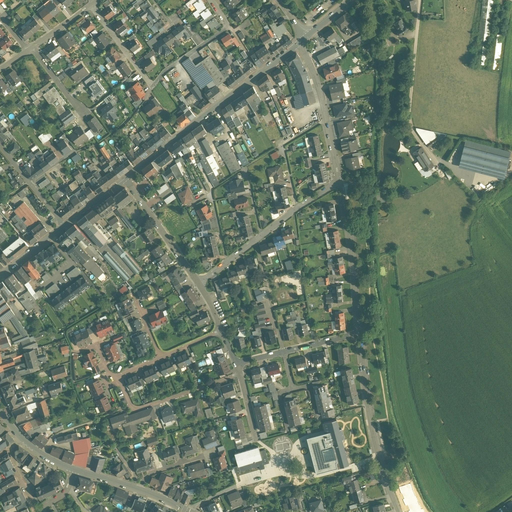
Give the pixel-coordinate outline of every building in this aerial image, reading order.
[(57,6),(53,1),(53,2),(53,1),(52,0),(49,0),(44,5),(46,7),(53,16),(60,10),(57,6)] [(147,1),(146,0),(139,0),(137,2),(133,5),(136,9),(141,6),(144,11),(151,6),(152,6),(147,0),(147,1)] [(191,0),(190,0),(186,4),(189,8),(194,5),(198,10),(204,5),(205,5),(201,0),(191,0)] [(226,0),(224,2),(229,9),(238,3),(236,0),(226,0)] [(412,0),(405,1),(405,2),(406,7),(408,6),(409,10),(415,9),(413,4),(415,3),(414,0),(412,0)] [(493,2),(489,0),(483,0),(476,64),(486,67),(493,2)] [(198,10),(193,13),(196,17),(201,14),(205,19),(211,15),(212,14),(207,8),(207,9),(204,5),(198,10)] [(270,8),(267,10),(268,12),(273,19),(277,16),(277,17),(281,14),(274,5),(270,8)] [(110,6),(103,12),(108,19),(115,13),(110,6)] [(154,10),(151,6),(144,11),(140,14),(143,19),(150,13),(154,19),(158,16),(159,15),(154,10)] [(266,7),(264,9),(263,9),(261,11),(263,15),(268,12),(267,10),(270,8),(268,6),(266,7)] [(53,16),(46,7),(46,8),(47,9),(44,11),(43,10),(40,13),(39,13),(42,16),(46,22),(53,16)] [(239,10),(232,14),(238,23),(246,17),(241,9),(240,9),(239,10)] [(353,20),(347,13),(343,16),(348,23),(353,20)] [(214,18),(211,15),(205,19),(200,23),(203,27),(208,23),(212,29),(219,23),(214,18)] [(161,20),(158,16),(154,19),(152,20),(147,24),(150,28),(154,25),(158,30),(166,25),(161,19),(161,20)] [(348,23),(343,16),(336,21),(347,35),(354,30),(348,23)] [(37,21),(35,19),(28,25),(28,26),(34,33),(41,26),(37,21)] [(84,19),(78,23),(81,27),(83,25),(86,22),(84,19)] [(401,19),(394,24),(398,31),(405,26),(401,19)] [(86,22),(83,25),(88,32),(94,27),(89,20),(86,22)] [(121,20),(118,22),(113,26),(119,33),(126,28),(121,20)] [(283,24),(277,27),(282,34),(287,31),(283,24)] [(21,32),(20,32),(24,37),(26,39),(34,33),(28,26),(21,32)] [(179,28),(178,28),(173,32),(173,33),(178,39),(183,35),(187,39),(191,36),(187,32),(183,26),(179,28)] [(398,31),(396,31),(397,32),(399,36),(408,31),(406,26),(405,26),(398,31)] [(282,34),(277,27),(273,30),(277,37),(282,34)] [(7,37),(0,28),(0,44),(4,49),(5,49),(13,42),(8,36),(7,37)] [(329,41),(334,38),(339,43),(342,41),(332,28),(324,34),(329,41)] [(21,32),(18,29),(15,31),(22,39),(24,37),(20,32),(21,32)] [(71,38),(67,33),(63,36),(64,36),(59,40),(66,49),(74,43),(75,42),(71,38)] [(98,37),(94,40),(101,48),(101,49),(105,46),(110,42),(103,33),(98,37)] [(173,33),(169,36),(169,35),(163,39),(168,46),(169,46),(174,42),(177,47),(181,43),(178,39),(173,33)] [(265,35),(260,37),(261,40),(265,44),(272,40),(269,35),(268,33),(265,35)] [(364,33),(357,38),(361,44),(368,40),(364,33)] [(229,34),(222,39),(226,46),(225,50),(226,45),(233,41),(234,41),(232,39),(229,34)] [(492,35),(489,70),(498,71),(501,35),(492,35)] [(284,38),(282,39),(279,41),(284,48),(292,42),(287,36),(284,38)] [(154,37),(147,42),(151,48),(154,46),(152,43),(155,41),(156,41),(156,40),(154,37)] [(357,38),(347,44),(350,50),(354,48),(361,44),(357,38)] [(131,42),(127,45),(133,52),(140,46),(135,39),(131,42)] [(163,39),(160,42),(159,41),(157,43),(156,41),(155,41),(152,43),(154,46),(159,53),(164,50),(167,54),(172,51),(169,46),(168,46),(163,39)] [(277,43),(274,39),(272,40),(275,45),(280,52),(284,48),(279,41),(277,43)] [(275,45),(272,40),(265,44),(265,46),(268,49),(275,45)] [(385,40),(379,43),(383,49),(389,46),(385,40)] [(57,48),(53,43),(44,50),(50,58),(59,52),(57,48)] [(275,45),(268,49),(273,57),(279,53),(280,52),(275,45)] [(65,54),(59,46),(57,48),(59,52),(62,56),(65,54)] [(265,46),(260,49),(261,50),(256,53),(263,63),(267,61),(266,60),(272,57),(273,57),(268,49),(265,46)] [(113,47),(106,53),(112,60),(113,62),(116,60),(120,57),(113,47)] [(335,47),(317,56),(322,65),(339,55),(337,50),(335,47)] [(342,47),(337,50),(339,55),(345,52),(342,47)] [(203,48),(199,51),(204,59),(209,56),(203,48)] [(150,52),(144,56),(147,60),(149,58),(150,58),(153,56),(150,52)] [(263,63),(256,53),(253,54),(261,65),(263,63)] [(296,53),(285,60),(289,66),(293,74),(305,68),(300,58),(296,53)] [(261,65),(253,54),(251,56),(258,67),(261,65)] [(204,59),(195,66),(189,58),(182,63),(201,88),(207,84),(210,89),(204,94),(206,95),(212,103),(223,95),(216,86),(219,84),(225,79),(224,78),(220,72),(219,69),(218,68),(214,63),(209,56),(204,59)] [(150,58),(149,58),(147,60),(142,64),(148,71),(155,66),(150,58)] [(256,69),(249,58),(246,60),(249,64),(253,71),(256,69)] [(335,58),(328,61),(330,67),(338,64),(335,58)] [(131,71),(124,62),(120,65),(117,68),(118,69),(124,77),(131,71)] [(226,62),(221,65),(225,71),(230,68),(226,62)] [(111,68),(109,69),(112,73),(118,69),(117,68),(120,65),(118,63),(111,68)] [(77,67),(71,72),(74,76),(73,77),(77,82),(88,74),(83,69),(85,68),(82,64),(77,67)] [(243,69),(242,70),(247,76),(253,71),(249,64),(246,67),(243,69)] [(330,67),(323,69),(327,79),(337,76),(336,71),(340,70),(338,64),(330,67)] [(243,69),(240,66),(238,68),(240,71),(239,72),(244,78),(247,76),(242,70),(243,69)] [(237,73),(233,77),(238,83),(244,78),(239,72),(236,67),(234,68),(237,73)] [(305,68),(293,74),(295,77),(297,82),(300,94),(312,90),(308,73),(305,68)] [(280,69),(273,73),(278,82),(285,78),(280,69)] [(18,76),(13,71),(6,76),(12,84),(10,86),(13,90),(17,88),(14,84),(20,80),(18,76)] [(270,81),(267,74),(262,78),(267,86),(268,86),(270,90),(272,95),(277,93),(275,88),(274,88),(273,88),(270,81)] [(233,77),(232,76),(231,77),(231,78),(227,81),(231,88),(238,83),(233,77)] [(267,86),(262,78),(257,82),(258,83),(261,88),(264,87),(265,91),(266,92),(267,91),(270,90),(268,86),(267,86)] [(105,90),(97,80),(89,86),(93,91),(90,93),(94,98),(105,90)] [(138,82),(128,89),(132,95),(141,88),(142,88),(138,82)] [(10,86),(8,83),(5,85),(7,88),(6,89),(9,93),(13,90),(10,86)] [(337,84),(329,86),(332,98),(336,97),(336,99),(343,97),(342,91),(343,91),(343,92),(345,91),(343,83),(337,84)] [(192,88),(190,90),(193,93),(197,98),(199,101),(200,99),(201,99),(199,97),(198,95),(201,93),(196,85),(192,88)] [(66,103),(54,86),(44,94),(60,116),(67,112),(66,112),(62,106),(66,103)] [(258,95),(253,87),(244,93),(244,94),(249,103),(254,112),(258,109),(256,105),(262,102),(258,95)] [(141,88),(132,95),(131,95),(136,101),(140,98),(145,94),(141,88)] [(312,90),(300,94),(303,106),(316,102),(312,90)] [(273,101),(267,91),(266,92),(265,91),(263,92),(269,103),(273,101)] [(185,99),(189,104),(197,98),(193,93),(185,99)] [(212,103),(206,95),(204,97),(201,93),(198,95),(199,97),(201,99),(200,99),(201,101),(203,99),(204,100),(209,106),(212,103)] [(244,94),(231,103),(235,111),(249,103),(244,94)] [(300,94),(293,96),(295,102),(293,102),(295,108),(303,106),(300,94)] [(185,99),(182,96),(179,98),(182,101),(184,103),(187,105),(189,104),(185,99)] [(160,104),(155,97),(152,100),(153,101),(157,107),(160,104)] [(136,101),(132,103),(136,108),(142,101),(140,98),(136,101)] [(204,100),(199,105),(203,110),(209,106),(204,100)] [(157,107),(153,101),(145,108),(150,115),(159,109),(157,107)] [(116,110),(111,103),(102,110),(104,112),(102,114),(105,119),(108,117),(111,120),(117,116),(114,112),(116,110)] [(187,105),(184,103),(180,106),(185,112),(184,113),(190,121),(195,117),(187,105)] [(235,112),(230,104),(226,107),(230,115),(235,112)] [(346,104),(334,107),(336,117),(346,115),(352,113),(351,107),(347,108),(346,104)] [(230,115),(226,107),(221,110),(225,118),(229,126),(234,123),(233,119),(230,115)] [(70,109),(66,112),(67,112),(60,116),(62,119),(69,113),(70,114),(72,112),(70,109)] [(184,113),(182,110),(180,111),(179,112),(181,115),(176,119),(182,127),(190,121),(184,113)] [(69,113),(62,119),(66,124),(73,118),(75,117),(72,112),(70,114),(69,113)] [(243,112),(237,115),(238,117),(240,121),(241,123),(248,119),(244,112),(243,113),(243,112)] [(30,123),(27,119),(31,116),(28,113),(20,119),(26,126),(30,123)] [(256,115),(251,118),(255,125),(260,122),(256,115)] [(101,127),(95,117),(88,122),(92,128),(95,131),(96,131),(97,130),(98,130),(101,128),(101,127)] [(218,118),(207,125),(213,134),(215,137),(223,132),(221,129),(224,127),(218,118)] [(346,121),(337,123),(340,136),(349,134),(348,128),(352,127),(351,121),(351,120),(346,121)] [(159,123),(157,121),(153,125),(156,130),(157,131),(163,125),(160,122),(159,123)] [(207,132),(202,124),(192,131),(197,140),(199,139),(203,135),(207,132)] [(156,130),(153,125),(148,129),(151,134),(156,130)] [(80,128),(70,135),(78,145),(88,137),(86,134),(83,131),(80,128)] [(95,131),(92,128),(90,129),(90,130),(94,136),(95,137),(98,134),(96,131),(95,131)] [(165,128),(158,133),(165,141),(171,136),(165,128)] [(158,147),(151,139),(150,140),(148,138),(149,136),(144,129),(140,132),(145,139),(147,142),(153,150),(158,147)] [(433,132),(422,129),(430,141),(436,137),(433,132)] [(94,136),(90,130),(86,134),(88,137),(89,139),(94,136)] [(5,135),(2,131),(0,132),(0,139),(2,142),(8,137),(8,136),(9,136),(9,135),(8,134),(7,135),(6,134),(5,135)] [(197,140),(192,131),(189,134),(195,143),(194,144),(196,148),(197,148),(200,146),(198,142),(197,140)] [(45,132),(38,137),(44,144),(50,139),(45,132)] [(159,133),(151,139),(158,147),(165,141),(159,133)] [(195,143),(189,134),(183,138),(189,147),(194,144),(195,143)] [(318,135),(309,137),(311,146),(320,144),(318,135)] [(439,141),(436,137),(426,144),(429,148),(439,141)] [(139,141),(137,138),(134,140),(140,149),(140,148),(146,156),(149,154),(139,141)] [(189,147),(183,138),(180,140),(185,147),(186,148),(187,148),(189,153),(191,152),(189,147)] [(200,141),(198,142),(200,146),(206,157),(212,154),(214,153),(210,146),(206,138),(205,139),(200,141)] [(58,144),(66,154),(72,150),(64,139),(58,144)] [(147,142),(146,141),(145,143),(142,139),(139,141),(149,154),(153,150),(147,142)] [(349,141),(341,143),(344,152),(356,150),(354,140),(349,141)] [(217,147),(215,143),(212,144),(213,145),(210,146),(214,153),(218,160),(223,158),(217,147)] [(231,149),(227,151),(223,144),(217,147),(223,158),(231,173),(241,168),(231,149)] [(243,151),(238,144),(234,146),(238,154),(243,151)] [(320,144),(311,146),(313,156),(322,154),(320,144)] [(13,145),(8,149),(12,155),(17,150),(13,145)] [(206,157),(200,146),(197,148),(196,148),(202,159),(206,158),(206,157)] [(422,147),(413,153),(425,171),(434,165),(422,147)] [(464,147),(459,169),(505,181),(510,159),(464,147)] [(132,148),(126,152),(128,155),(130,157),(135,153),(132,148)] [(143,159),(146,156),(140,149),(137,152),(143,159)] [(164,152),(156,159),(161,166),(161,167),(170,160),(165,151),(164,152)] [(248,162),(243,151),(238,154),(237,154),(243,165),(248,162)] [(276,151),(271,154),(274,160),(279,157),(276,151)] [(54,152),(50,155),(51,156),(47,159),(51,165),(59,159),(54,152)] [(137,152),(135,153),(130,157),(136,165),(143,159),(137,152)] [(47,159),(44,154),(38,158),(42,163),(47,159)] [(133,167),(124,154),(122,156),(123,157),(120,159),(123,162),(124,163),(129,170),(133,167)] [(219,168),(212,154),(206,157),(206,158),(213,171),(219,168)] [(116,162),(112,156),(111,157),(107,159),(108,161),(111,165),(116,162)] [(353,157),(345,159),(348,170),(360,168),(357,157),(357,156),(353,157)] [(106,157),(99,162),(102,166),(104,164),(108,161),(107,159),(107,158),(106,157)] [(201,160),(215,186),(220,184),(213,171),(206,158),(201,160)] [(40,164),(44,170),(51,165),(47,159),(42,163),(40,164)] [(156,159),(151,162),(157,170),(161,167),(161,166),(156,159)] [(39,162),(33,167),(34,169),(39,174),(44,170),(40,164),(39,162)] [(151,162),(142,170),(147,177),(157,170),(151,162)] [(122,164),(119,166),(125,173),(129,170),(124,163),(122,164)] [(177,163),(171,168),(174,174),(176,178),(183,175),(179,167),(177,163)] [(324,163),(315,165),(317,173),(326,171),(324,163)] [(30,168),(28,166),(23,170),(31,180),(36,176),(32,171),(30,168)] [(97,171),(93,166),(89,169),(92,172),(91,172),(95,177),(95,178),(99,175),(100,174),(97,170),(97,171)] [(119,166),(114,170),(119,177),(125,173),(119,166)] [(281,166),(268,169),(269,175),(274,173),(275,175),(273,176),(275,182),(283,181),(281,172),(282,172),(281,166)] [(119,177),(114,170),(112,167),(108,170),(107,171),(108,173),(107,174),(113,182),(119,177)] [(171,168),(165,172),(168,179),(174,174),(171,168)] [(78,170),(73,174),(76,178),(79,176),(82,175),(78,170)] [(326,171),(317,173),(319,182),(328,180),(326,171)] [(95,177),(91,172),(86,176),(89,181),(92,179),(95,177)] [(107,174),(101,178),(99,175),(95,178),(98,181),(104,189),(113,182),(107,174)] [(14,178),(13,178),(16,182),(19,185),(19,186),(24,182),(18,175),(14,178)] [(104,189),(98,181),(95,178),(95,177),(92,179),(95,183),(92,185),(98,193),(104,189)] [(42,188),(46,185),(49,190),(54,187),(48,178),(39,184),(42,188)] [(239,179),(235,180),(236,182),(232,183),(231,184),(233,192),(233,193),(236,192),(245,190),(243,181),(241,181),(240,179),(239,179)] [(81,186),(77,180),(72,183),(76,189),(79,193),(81,191),(84,190),(81,186)] [(76,189),(72,183),(69,185),(73,190),(76,195),(79,193),(76,189)] [(69,185),(63,189),(66,195),(67,195),(73,190),(69,185)] [(96,195),(89,186),(86,188),(84,190),(86,193),(90,199),(96,195)] [(285,187),(276,189),(278,198),(287,196),(285,187)] [(125,188),(113,197),(119,205),(121,206),(122,208),(133,198),(125,188)] [(18,193),(22,198),(27,194),(23,190),(18,193)] [(187,190),(179,194),(184,204),(192,200),(189,195),(187,190)] [(377,202),(386,202),(386,190),(376,190),(377,202)] [(57,192),(52,195),(56,201),(61,197),(57,192)] [(85,194),(79,198),(83,205),(90,199),(86,193),(85,194)] [(65,196),(62,198),(63,200),(65,203),(70,199),(67,195),(66,195),(65,196)] [(112,195),(97,207),(103,216),(104,217),(119,205),(113,197),(112,195)] [(44,209),(35,196),(31,199),(40,212),(44,209)] [(77,196),(71,201),(77,209),(83,205),(79,198),(77,196)] [(287,196),(278,198),(281,208),(289,206),(287,196)] [(238,199),(235,200),(235,201),(237,208),(248,206),(247,202),(246,197),(238,199)] [(71,201),(70,199),(65,203),(66,204),(68,203),(70,205),(68,207),(72,213),(77,209),(71,201)] [(65,203),(63,200),(60,202),(62,205),(57,209),(60,213),(68,206),(66,204),(65,203)] [(40,221),(24,202),(17,208),(14,211),(17,214),(29,228),(30,229),(37,224),(40,221)] [(334,204),(325,206),(326,214),(335,212),(334,204)] [(206,205),(197,210),(200,216),(201,216),(203,220),(208,217),(212,215),(211,213),(212,213),(210,209),(209,210),(206,205)] [(68,206),(60,213),(64,219),(72,213),(68,207),(68,206)] [(126,214),(121,208),(122,208),(121,206),(116,210),(121,218),(126,214)] [(96,207),(85,216),(93,224),(95,227),(97,225),(94,223),(103,216),(97,207),(96,207)] [(335,212),(326,214),(327,221),(336,220),(335,212)] [(30,229),(29,228),(17,214),(14,216),(18,221),(16,224),(15,224),(24,234),(23,235),(31,244),(38,239),(30,229)] [(248,215),(240,217),(242,227),(251,225),(248,215)] [(93,224),(85,216),(77,222),(85,231),(93,224)] [(117,222),(114,218),(111,220),(117,228),(120,226),(117,222)] [(117,228),(111,220),(108,222),(115,230),(117,228)] [(49,230),(41,221),(40,221),(37,224),(45,233),(49,230)] [(210,221),(203,225),(204,231),(212,229),(210,221)] [(45,233),(37,224),(30,229),(38,239),(45,233)] [(95,227),(93,224),(85,231),(100,247),(108,241),(95,227)] [(107,233),(99,224),(97,225),(95,227),(108,241),(112,237),(108,232),(107,233)] [(74,225),(66,231),(72,238),(76,235),(81,241),(85,237),(81,231),(74,225)] [(251,225),(242,227),(244,236),(253,234),(251,225)] [(291,228),(281,231),(283,235),(284,240),(290,238),(289,238),(294,236),(291,228)] [(148,229),(141,234),(147,243),(154,237),(148,229)] [(72,238),(66,231),(57,239),(60,243),(68,253),(69,251),(70,253),(71,253),(72,252),(71,251),(79,245),(75,241),(72,238)] [(338,231),(329,232),(330,240),(339,239),(338,231)] [(135,234),(126,240),(128,243),(137,237),(135,234)] [(215,235),(206,237),(208,247),(217,245),(215,235)] [(283,235),(273,238),(274,241),(276,247),(281,245),(281,244),(285,243),(284,240),(283,235)] [(24,241),(19,238),(18,239),(16,237),(13,240),(14,240),(10,242),(11,244),(8,247),(7,247),(11,252),(15,257),(29,246),(24,241)] [(339,239),(330,240),(331,248),(340,246),(339,239)] [(274,241),(265,244),(267,253),(268,256),(269,256),(275,255),(273,251),(277,250),(276,247),(274,241)] [(6,248),(1,242),(0,243),(0,248),(1,249),(4,252),(7,255),(11,252),(7,247),(6,248)] [(124,251),(117,243),(113,247),(120,255),(124,251)] [(90,256),(79,245),(71,251),(72,252),(71,253),(70,253),(69,254),(76,262),(77,261),(78,263),(80,261),(88,269),(89,268),(88,267),(94,262),(90,257),(90,256)] [(217,245),(208,247),(210,256),(219,254),(217,245)] [(159,246),(152,250),(158,258),(165,253),(159,246)] [(7,255),(4,252),(1,249),(0,250),(3,253),(0,255),(0,258),(6,265),(11,260),(7,255)] [(53,260),(45,250),(44,249),(35,256),(41,264),(44,267),(53,260)] [(141,270),(124,251),(120,255),(136,274),(141,270)] [(11,252),(7,255),(11,260),(15,257),(11,252)] [(131,277),(108,252),(103,256),(126,281),(131,277)] [(158,258),(156,259),(162,267),(164,266),(171,261),(166,253),(165,253),(158,258)] [(41,264),(35,256),(29,260),(35,268),(41,264)] [(254,257),(244,260),(245,263),(247,268),(252,267),(252,266),(257,265),(254,257)] [(342,257),(333,258),(335,266),(344,265),(342,257)] [(29,260),(23,265),(34,279),(38,281),(40,279),(42,277),(40,275),(35,268),(29,260)] [(208,262),(203,263),(203,262),(201,263),(208,271),(212,268),(210,263),(208,261),(208,262)] [(94,262),(88,267),(89,268),(91,270),(90,270),(98,278),(104,272),(97,264),(94,262)] [(245,263),(236,266),(237,270),(239,275),(244,273),(248,272),(247,268),(245,263)] [(344,265),(335,266),(336,274),(345,272),(344,265)] [(67,273),(71,280),(82,273),(78,266),(67,273)] [(31,279),(21,267),(15,272),(28,289),(29,290),(33,295),(36,293),(31,287),(32,287),(28,281),(31,279)] [(169,274),(168,274),(168,275),(172,280),(182,273),(178,268),(169,274)] [(237,270),(227,273),(229,276),(230,281),(236,280),(235,279),(240,278),(239,275),(237,270)] [(142,276),(146,281),(150,277),(147,273),(142,276)] [(182,273),(172,280),(175,285),(179,282),(185,278),(182,273)] [(13,274),(5,280),(15,293),(20,289),(23,287),(13,274)] [(84,275),(51,298),(62,314),(96,290),(84,275)] [(45,276),(41,279),(45,285),(49,282),(45,276)] [(229,276),(219,279),(219,280),(214,281),(218,293),(223,291),(222,288),(227,286),(231,285),(230,281),(229,276)] [(3,282),(0,283),(0,293),(6,302),(14,296),(3,282)] [(46,290),(50,296),(61,290),(56,283),(46,290)] [(341,285),(332,286),(333,294),(342,293),(341,285)] [(138,292),(137,292),(139,295),(141,300),(153,295),(149,287),(138,292)] [(186,291),(182,294),(185,299),(195,293),(192,287),(186,291)] [(263,296),(260,297),(258,293),(261,292),(259,288),(257,289),(254,291),(258,302),(264,299),(263,296)] [(24,294),(20,289),(15,293),(22,303),(28,299),(24,294)] [(29,290),(28,289),(29,290),(24,294),(28,299),(34,308),(39,304),(33,295),(29,290)] [(6,302),(0,293),(0,312),(1,313),(0,313),(0,318),(3,323),(11,318),(15,315),(14,313),(10,307),(7,303),(6,302)] [(195,293),(185,299),(189,304),(189,305),(193,302),(199,298),(195,293)] [(333,294),(326,295),(327,302),(331,302),(342,301),(342,293),(333,294)] [(129,298),(118,303),(121,309),(131,304),(129,299),(129,298)] [(28,299),(22,303),(29,312),(34,308),(28,299)] [(9,301),(7,303),(10,307),(14,313),(18,310),(13,302),(11,303),(9,301)] [(258,306),(255,307),(259,324),(264,322),(263,317),(266,316),(263,303),(258,306)] [(131,304),(121,309),(123,315),(128,313),(134,310),(131,304)] [(18,310),(14,313),(15,315),(19,321),(24,317),(18,310)] [(192,312),(189,313),(191,319),(195,317),(195,316),(199,315),(197,310),(192,312)] [(162,311),(158,313),(157,312),(156,313),(160,323),(166,320),(162,311)] [(199,315),(195,316),(195,317),(199,325),(201,324),(202,324),(205,323),(206,322),(209,320),(207,316),(207,314),(207,313),(205,312),(199,315)] [(160,323),(156,313),(154,314),(150,316),(152,319),(155,326),(155,325),(160,323)] [(343,313),(334,313),(335,321),(344,320),(343,313)] [(19,321),(15,315),(11,318),(22,335),(12,339),(14,344),(21,341),(30,337),(19,321)] [(129,316),(126,317),(129,323),(130,323),(130,322),(134,321),(131,315),(129,316)] [(110,323),(108,318),(101,322),(107,334),(110,333),(111,335),(115,333),(112,327),(115,326),(113,321),(110,323)] [(134,321),(130,322),(130,323),(134,331),(142,327),(138,319),(134,321)] [(344,320),(335,321),(336,329),(345,328),(344,320)] [(101,322),(95,325),(97,331),(100,337),(107,334),(101,322)] [(306,324),(298,326),(299,331),(298,331),(300,336),(308,334),(306,324)] [(265,327),(263,327),(263,329),(264,332),(267,344),(276,342),(272,325),(265,327)] [(4,327),(0,328),(0,349),(11,345),(7,335),(4,327)] [(291,327),(283,329),(284,335),(285,340),(293,337),(291,327)] [(87,330),(81,333),(85,344),(92,341),(89,334),(87,330)] [(256,331),(252,331),(254,337),(250,338),(252,348),(261,345),(259,337),(257,330),(256,331)] [(245,331),(241,332),(240,331),(239,332),(239,333),(238,335),(237,335),(238,338),(235,339),(236,344),(237,348),(245,346),(243,337),(247,336),(245,331)] [(85,344),(81,333),(74,336),(76,340),(79,346),(85,344)] [(138,336),(133,338),(134,338),(136,344),(147,339),(144,333),(138,336)] [(30,337),(21,341),(22,345),(35,340),(34,336),(30,337)] [(147,339),(136,344),(139,350),(137,350),(139,356),(148,352),(145,347),(150,345),(147,339)] [(37,343),(24,348),(25,352),(34,349),(38,347),(37,343)] [(115,344),(105,348),(108,355),(117,350),(115,344)] [(61,347),(63,354),(70,352),(68,345),(61,347)] [(348,346),(338,347),(340,363),(349,362),(348,346)] [(0,349),(0,362),(10,359),(9,355),(5,356),(4,353),(1,353),(0,349)] [(34,349),(25,352),(29,368),(30,368),(35,366),(39,365),(37,359),(34,349)] [(117,350),(108,355),(110,361),(115,359),(120,357),(117,350)] [(92,352),(85,355),(86,359),(84,360),(86,364),(88,363),(89,366),(92,365),(92,367),(96,365),(95,364),(97,363),(95,359),(96,357),(94,356),(92,352)] [(189,358),(187,353),(181,355),(186,366),(191,363),(189,358)] [(323,353),(317,354),(312,355),(315,364),(317,363),(321,362),(325,361),(323,353)] [(218,356),(213,358),(215,364),(226,360),(223,354),(218,356)] [(186,366),(181,355),(176,358),(178,363),(181,368),(186,366)] [(46,356),(37,359),(39,365),(45,363),(48,362),(46,356)] [(305,357),(300,359),(299,358),(295,359),(297,368),(298,372),(307,370),(307,369),(308,368),(305,357)] [(10,359),(0,362),(0,370),(3,370),(2,367),(14,363),(13,358),(10,359)] [(170,360),(165,362),(170,373),(175,370),(173,365),(170,360)] [(226,360),(215,364),(217,369),(228,365),(226,360)] [(170,373),(165,362),(159,365),(162,370),(164,375),(170,373)] [(278,364),(273,365),(268,366),(270,374),(280,372),(278,364)] [(228,365),(217,369),(220,375),(225,373),(230,371),(228,365)] [(64,366),(51,370),(54,379),(68,375),(64,366)] [(156,372),(154,367),(148,370),(153,380),(159,378),(156,372)] [(17,370),(12,371),(14,376),(19,374),(20,375),(31,372),(30,368),(29,368),(21,370),(18,370),(18,369),(17,370)] [(260,368),(255,369),(251,370),(254,384),(263,382),(262,377),(262,376),(262,375),(260,368)] [(351,368),(341,371),(342,375),(343,379),(344,383),(345,387),(355,385),(351,368)] [(3,370),(0,370),(0,382),(9,379),(9,378),(14,376),(12,371),(11,371),(8,372),(5,374),(3,370)] [(153,380),(148,370),(143,372),(145,377),(148,382),(153,380)] [(137,374),(132,377),(137,387),(142,385),(140,379),(137,374)] [(137,387),(132,377),(126,379),(131,390),(137,387)] [(94,382),(89,384),(91,390),(101,385),(99,380),(94,382)] [(268,383),(270,392),(271,392),(276,390),(274,381),(273,382),(268,383)] [(60,382),(48,385),(49,388),(47,389),(48,392),(50,391),(51,394),(57,392),(63,390),(60,382)] [(11,383),(2,387),(6,398),(15,394),(13,389),(15,389),(13,385),(12,386),(11,383)] [(232,383),(218,388),(221,397),(224,395),(225,397),(230,396),(235,394),(236,394),(232,383)] [(101,385),(91,390),(93,395),(99,393),(104,391),(101,385)] [(359,402),(355,385),(345,387),(346,392),(349,404),(359,402)] [(323,386),(313,388),(315,394),(325,391),(325,388),(324,388),(323,386)] [(325,391),(315,394),(316,400),(327,397),(325,391)] [(16,394),(6,398),(11,408),(20,405),(20,404),(18,399),(16,394)] [(101,398),(96,401),(98,406),(109,402),(106,396),(101,398)] [(327,397),(316,400),(318,406),(328,403),(327,397)] [(45,399),(33,403),(35,408),(38,407),(40,412),(48,409),(45,399)] [(198,399),(182,404),(184,412),(188,411),(187,411),(195,409),(197,416),(202,415),(200,407),(201,407),(200,404),(199,404),(198,399)] [(294,399),(284,402),(286,408),(296,405),(295,402),(294,402),(294,399)] [(232,402),(228,403),(229,405),(232,412),(241,409),(240,406),(238,400),(232,402)] [(109,402),(98,406),(101,412),(111,407),(109,402)] [(328,403),(318,406),(319,412),(324,410),(330,409),(328,403)] [(26,405),(12,411),(17,422),(31,417),(26,405)] [(261,405),(255,407),(256,413),(267,410),(266,407),(265,407),(264,405),(261,405)] [(296,405),(286,408),(287,413),(298,411),(296,405)] [(171,407),(165,409),(166,411),(162,412),(165,422),(175,419),(174,414),(171,407)] [(153,408),(129,416),(128,413),(110,419),(113,428),(123,424),(123,426),(125,425),(128,435),(137,431),(135,424),(149,419),(149,421),(156,418),(153,408)] [(211,408),(205,410),(207,418),(213,416),(211,408)] [(267,410),(256,413),(258,419),(268,416),(267,410)] [(298,411),(287,413),(288,419),(299,417),(298,411)] [(44,416),(41,417),(36,419),(38,425),(39,425),(44,424),(46,423),(45,419),(44,416)] [(268,416),(258,419),(259,424),(270,422),(268,416)] [(299,417),(288,419),(290,425),(299,423),(300,423),(299,417)] [(237,419),(231,420),(234,430),(243,427),(242,420),(241,420),(241,418),(237,419)] [(30,421),(19,425),(23,431),(33,427),(30,421)] [(326,433),(307,438),(317,473),(348,465),(342,440),(344,439),(341,429),(339,429),(337,421),(324,424),(326,433)] [(270,422),(259,424),(261,430),(271,428),(270,422)] [(33,427),(23,431),(28,437),(42,431),(41,429),(39,425),(38,425),(33,427)] [(243,427),(234,430),(235,437),(240,436),(245,435),(244,433),(245,433),(243,427)] [(215,435),(213,429),(206,432),(209,438),(203,440),(206,449),(219,444),(215,435)] [(8,431),(1,436),(0,436),(0,447),(2,450),(6,446),(14,440),(8,431)] [(49,439),(40,433),(38,436),(36,435),(32,440),(38,445),(39,444),(43,447),(49,439)] [(71,434),(57,437),(59,443),(73,440),(71,434)] [(193,436),(187,438),(190,445),(182,448),(184,456),(198,451),(195,443),(193,436)] [(77,440),(78,445),(76,445),(77,450),(89,448),(90,448),(91,448),(90,437),(77,440)] [(154,438),(147,440),(149,446),(156,444),(154,438)] [(30,453),(19,445),(15,450),(16,456),(16,457),(22,463),(30,453)] [(65,450),(57,447),(56,450),(52,448),(50,453),(62,458),(65,450)] [(258,447),(235,454),(238,466),(239,466),(240,471),(259,466),(263,464),(269,463),(265,450),(260,451),(258,447)] [(89,448),(77,450),(75,454),(75,455),(78,456),(78,457),(88,459),(88,456),(89,451),(89,448)] [(148,448),(137,451),(140,460),(143,459),(146,470),(154,467),(148,448)] [(174,449),(163,452),(166,461),(177,457),(176,454),(174,448),(174,449)] [(75,454),(65,450),(62,458),(62,459),(72,463),(75,455),(75,454)] [(8,453),(0,458),(0,461),(2,464),(10,459),(8,453)] [(38,458),(30,454),(30,453),(23,462),(30,466),(32,467),(38,458)] [(402,454),(386,459),(403,509),(403,511),(426,511),(420,502),(402,454)] [(88,459),(78,457),(78,456),(75,455),(72,463),(86,467),(87,462),(88,459)] [(219,456),(214,458),(217,469),(227,466),(223,455),(219,456)] [(99,458),(98,458),(97,459),(97,460),(94,460),(95,457),(94,458),(92,464),(91,469),(101,472),(105,458),(99,458)] [(10,459),(2,464),(6,471),(11,468),(14,466),(10,458),(10,459)] [(32,467),(38,471),(44,462),(43,461),(39,459),(38,458),(32,467)] [(140,460),(134,462),(137,473),(146,470),(143,459),(140,460)] [(53,468),(44,462),(38,471),(44,475),(46,477),(53,468)] [(120,463),(113,468),(119,477),(124,474),(126,471),(120,463)] [(203,463),(189,467),(192,477),(206,473),(205,469),(203,463)] [(11,468),(6,471),(4,473),(7,477),(14,472),(11,468)] [(128,470),(126,471),(124,474),(127,478),(132,475),(128,470)] [(36,473),(36,472),(30,478),(35,484),(41,478),(44,475),(38,471),(36,473)] [(171,477),(162,473),(159,481),(152,478),(150,483),(154,485),(157,486),(157,487),(165,490),(168,484),(171,477)] [(351,475),(342,478),(343,480),(342,481),(342,482),(343,484),(345,483),(346,482),(353,480),(352,479),(353,478),(352,477),(351,476),(351,475)] [(14,476),(2,484),(4,487),(2,488),(2,489),(3,490),(4,489),(9,486),(10,488),(13,486),(12,484),(17,481),(14,476)] [(94,481),(80,477),(77,487),(93,492),(95,488),(92,487),(93,481),(94,481)] [(59,478),(52,481),(53,482),(36,490),(40,499),(46,497),(47,497),(52,495),(51,494),(57,491),(57,489),(63,486),(62,485),(63,485),(60,479),(59,478)] [(353,480),(346,482),(348,487),(349,486),(351,492),(353,492),(354,491),(353,488),(359,487),(357,479),(353,480)] [(273,480),(252,484),(256,499),(267,496),(265,487),(274,485),(273,480)] [(178,488),(173,486),(171,487),(169,492),(168,496),(174,499),(178,488)] [(20,487),(12,492),(13,493),(3,498),(6,505),(3,506),(6,510),(15,505),(13,501),(12,499),(15,497),(23,493),(20,487)] [(184,491),(178,488),(174,499),(180,501),(184,491)] [(128,493),(118,489),(116,494),(114,498),(116,499),(116,500),(118,501),(119,501),(119,500),(125,502),(128,493)] [(360,490),(354,491),(353,492),(356,502),(364,500),(360,489),(360,490)] [(239,491),(228,496),(232,506),(242,502),(243,501),(241,495),(239,491)] [(192,495),(185,492),(180,501),(188,505),(192,495)] [(23,493),(15,497),(12,499),(13,501),(16,500),(15,500),(16,499),(18,503),(26,499),(23,493)] [(297,495),(286,498),(287,502),(285,503),(287,508),(292,506),(294,511),(301,509),(299,502),(297,495)] [(135,498),(131,507),(134,509),(142,511),(146,503),(143,501),(144,499),(139,497),(138,499),(135,498)] [(321,500),(310,503),(312,511),(323,509),(321,500)] [(219,511),(215,502),(212,503),(212,504),(204,507),(206,511),(208,510),(208,511),(219,511)]
